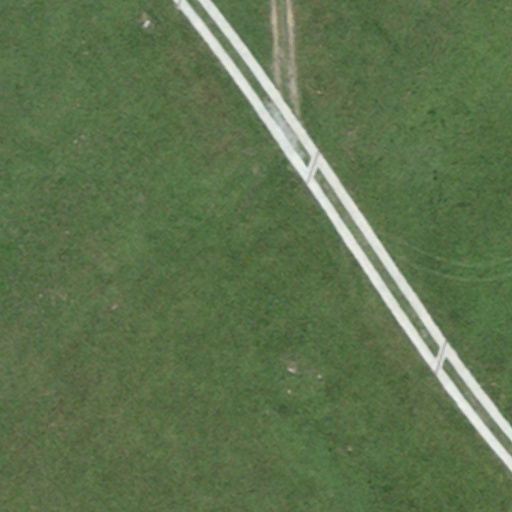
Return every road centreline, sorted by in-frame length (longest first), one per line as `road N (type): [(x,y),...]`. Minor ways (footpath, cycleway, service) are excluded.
road 1 (track): [(511,450),(289,129),(189,0)]
road 2 (track): [(289,129),(276,0)]
